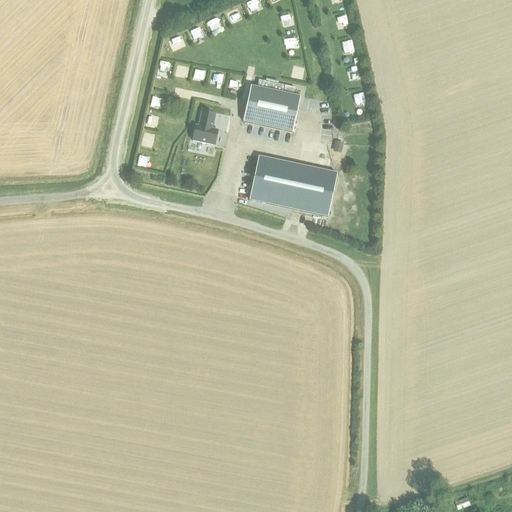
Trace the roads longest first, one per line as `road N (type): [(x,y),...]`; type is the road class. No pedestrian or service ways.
road 1 (unclassified): [(359,511),(368,306),(356,270),(340,257),(233,220),(107,193)]
road 2 (unclassified): [(107,193),(149,0)]
